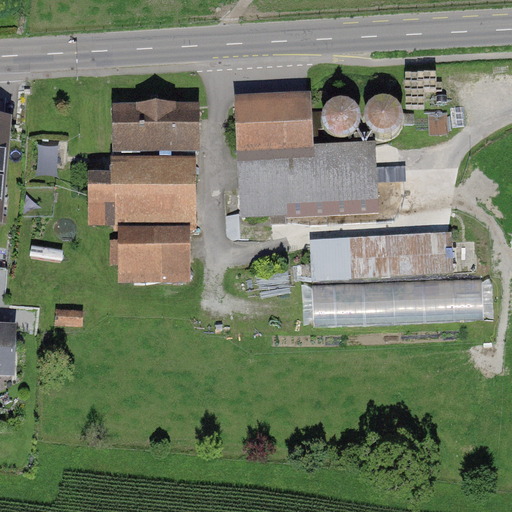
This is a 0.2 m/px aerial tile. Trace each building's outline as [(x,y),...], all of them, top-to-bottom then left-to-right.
[(391,104),(384,103),(377,105),(372,108),(368,113),(366,122),(367,128),(372,136),(377,140),(385,141),(391,140),(396,137),(401,132),(403,126),(403,120),(401,112),(397,107),(391,104)] [(309,105),(239,109),(241,155),(311,152),(309,105)] [(337,106),(331,109),(327,113),(324,120),(324,127),(326,134),(333,141),(342,144),(349,143),(352,141),(358,137),(360,133),(362,127),(362,121),(360,115),(356,110),(351,106),(344,105),(337,106)] [(197,110),(108,110),(108,155),(197,156),(197,110)] [(0,225),(1,226),(9,138),(0,137),(0,225)] [(311,152),(241,155),(244,221),(247,221),(247,219),(272,218),(273,226),(287,225),(286,201),(370,197),(370,202),(376,202),(377,202),(374,147),(373,147),(373,149),(311,152)] [(42,156),(42,173),(70,173),(70,156),(42,156)] [(195,228),(196,163),(105,162),(105,184),(83,184),(83,226),(195,228)] [(191,287),(192,235),(114,235),(114,287),(191,287)] [(451,241),(313,248),(314,280),(453,273),(451,241)] [(315,328),(483,323),(482,283),(314,288),(315,328)] [(15,328),(0,328),(0,378),(14,379),(15,328)]
